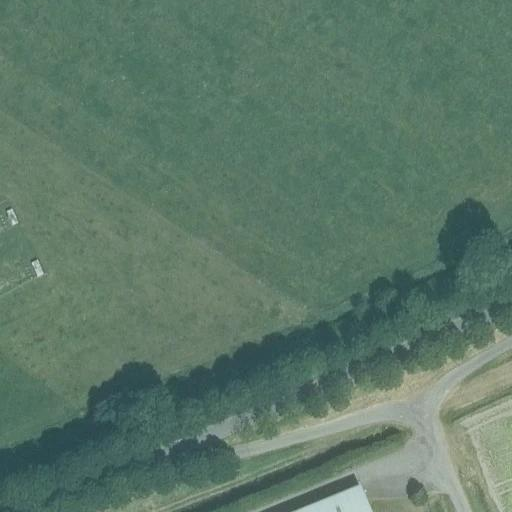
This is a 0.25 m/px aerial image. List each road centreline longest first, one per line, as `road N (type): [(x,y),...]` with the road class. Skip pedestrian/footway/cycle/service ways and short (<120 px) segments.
road 1 (unclassified): [(152,461),(511,306)]
road 2 (unclassified): [(152,461),(185,463),(409,413)]
road 3 (unknown): [(438,455),(285,511)]
road 4 (unclassified): [(38,511),(152,461)]
road 5 (unclassified): [(409,413),(511,343)]
